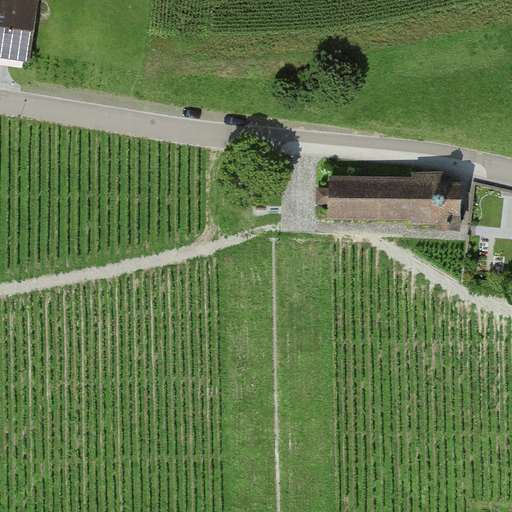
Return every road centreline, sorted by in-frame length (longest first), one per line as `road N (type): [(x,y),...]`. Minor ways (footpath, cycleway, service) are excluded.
road 1 (unclassified): [(511,171),(412,151),(206,133),(0,102)]
road 2 (track): [(0,288),(301,225)]
road 3 (track): [(368,229),(451,286),(511,309)]
